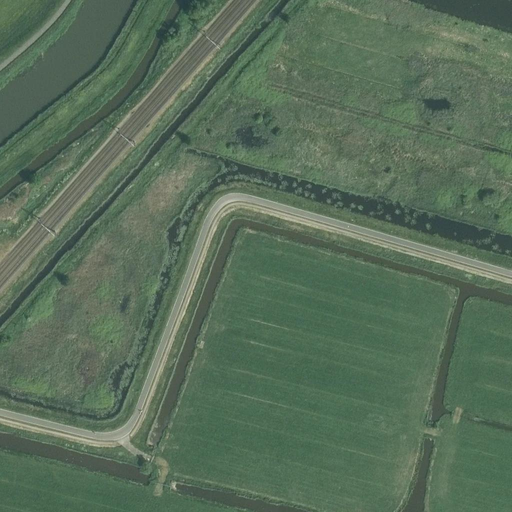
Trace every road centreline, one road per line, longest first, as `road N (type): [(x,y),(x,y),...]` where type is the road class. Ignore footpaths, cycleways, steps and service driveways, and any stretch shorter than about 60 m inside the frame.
road 1 (unknown): [(0,421),(104,447),(126,444),(142,428),(212,225),(232,204),(511,280)]
road 2 (track): [(0,343),(304,0)]
